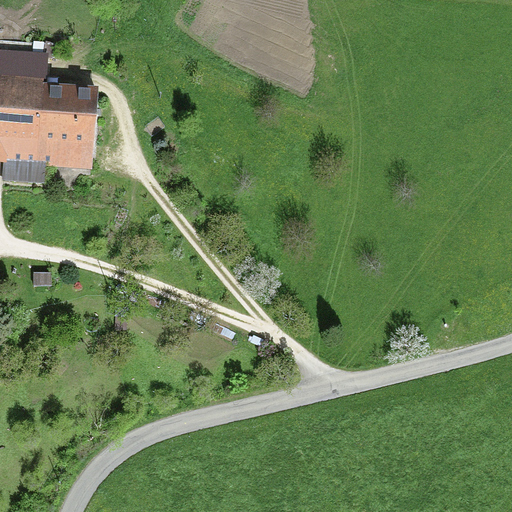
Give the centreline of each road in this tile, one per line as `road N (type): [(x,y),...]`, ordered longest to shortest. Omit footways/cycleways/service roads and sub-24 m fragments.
road 1 (tertiary): [(511,343),(147,434),(101,464),(70,511)]
road 2 (unknown): [(362,381),(278,332),(144,276),(14,240),(0,221)]
